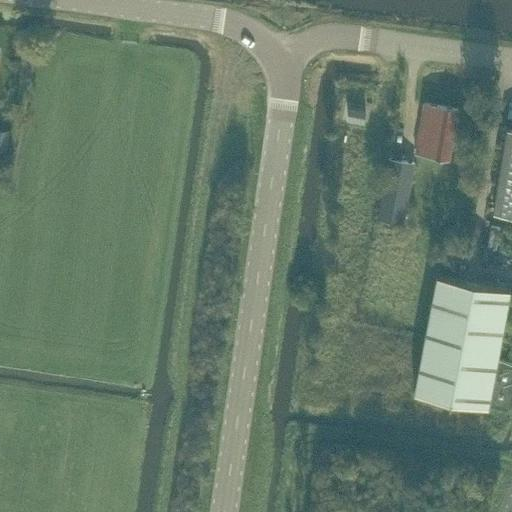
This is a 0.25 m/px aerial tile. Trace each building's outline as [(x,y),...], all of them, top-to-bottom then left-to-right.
[(424,100),(415,151),(450,157),(458,106),(424,100)] [(349,106),(348,117),(364,119),(366,109),(349,106)] [(0,127),(0,148),(7,149),(10,129),(0,127)] [(511,129),(508,129),(493,212),(511,215),(511,129)] [(388,157),(378,216),(405,220),(415,161),(388,157)] [(438,273),(415,389),(508,407),(511,391),(511,360),(496,357),(510,287),(438,273)]
